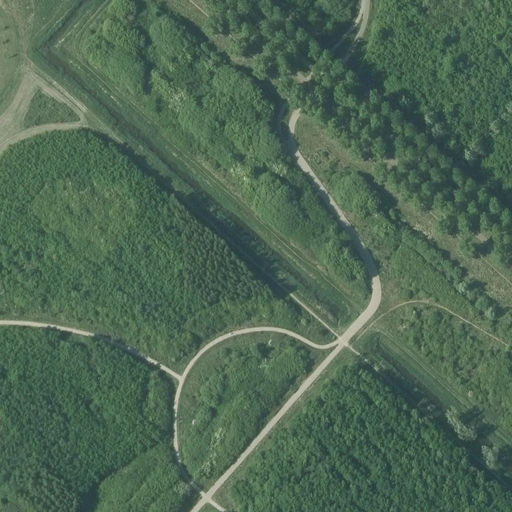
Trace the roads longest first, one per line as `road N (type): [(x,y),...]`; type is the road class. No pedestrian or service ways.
road 1 (unknown): [(511,490),(111,138),(52,123),(0,147)]
road 2 (unknown): [(188,0),(511,286)]
road 3 (unknown): [(351,349),(382,318),(423,302),(511,349)]
